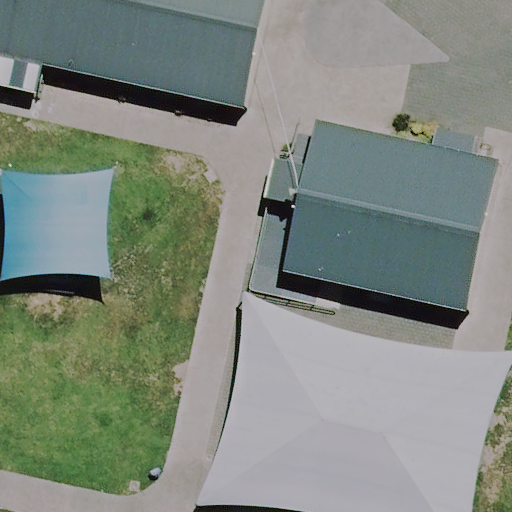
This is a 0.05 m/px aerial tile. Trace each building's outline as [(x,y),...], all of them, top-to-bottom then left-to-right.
[(259,0),(0,0),(0,97),(225,149),(259,0)] [(511,0),(469,0),(457,51),(511,63),(511,0)] [(467,174),(265,128),(231,272),(434,318),(467,174)] [(124,184),(23,179),(17,282),(119,287),(124,184)] [(482,511),(511,373),(511,372),(258,319),(220,501),(273,511),(482,511)]
